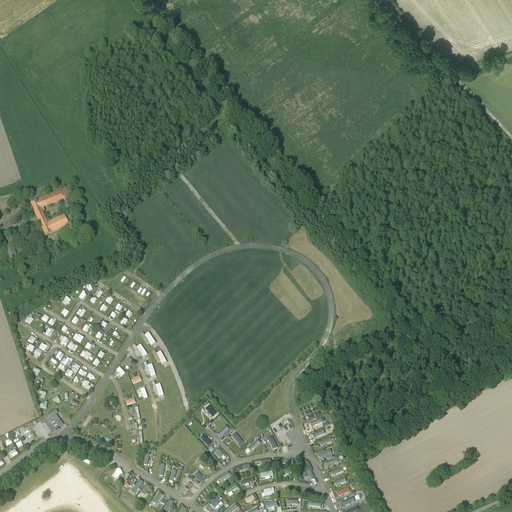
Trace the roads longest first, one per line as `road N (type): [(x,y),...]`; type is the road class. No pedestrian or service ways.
road 1 (track): [(140,0),(314,209)]
road 2 (track): [(307,218),(452,75)]
